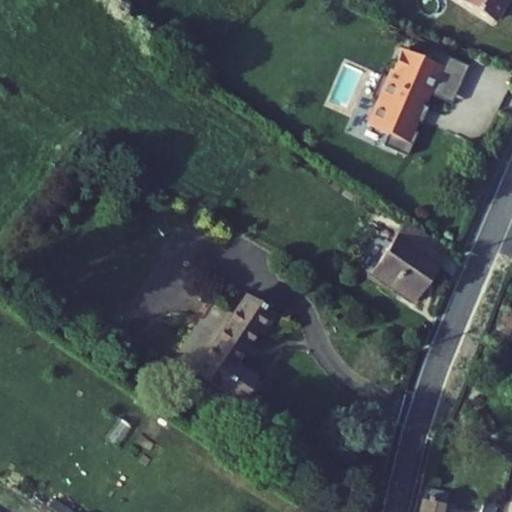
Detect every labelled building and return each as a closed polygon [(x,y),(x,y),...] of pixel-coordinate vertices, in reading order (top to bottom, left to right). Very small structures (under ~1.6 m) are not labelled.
[(446,40),(435,35),(431,46),(407,35),(402,45),(399,44),(391,61),(383,57),(373,80),(381,84),(371,106),(384,113),(383,115),(389,118),(387,123),(390,131),(408,139),(419,116),(413,114),(419,102),(417,101),(422,90),(424,91),(429,78),(446,40)] [(470,51),(446,40),(429,78),(453,89),(470,51)] [(409,229),(446,252),(454,238),(409,208),(402,219),(412,225),(409,229)] [(402,219),(386,245),(396,252),(409,229),(412,225),(402,219)] [(374,262),(420,292),(446,252),(409,229),(396,252),(386,245),(374,262)] [(207,357),(254,388),(271,363),(249,348),(271,315),(277,320),(290,299),(260,279),(207,357)] [(435,493),(432,511),(448,511),(451,496),(435,493)]
